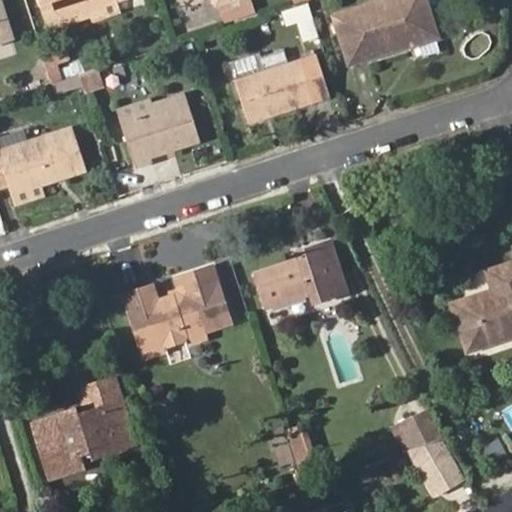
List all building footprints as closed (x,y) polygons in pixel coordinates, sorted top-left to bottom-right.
[(39,0),(44,13),(60,8),(62,16),(90,7),(114,0),(39,0)] [(114,0),(90,7),(92,13),(93,15),(119,7),(116,0),(114,0)] [(213,0),(215,3),(217,2),(224,20),(252,11),(248,0),(213,0)] [(382,0),(335,14),(350,61),(436,34),(425,0),(382,0)] [(0,27),(4,40),(11,38),(0,3),(0,27)] [(60,8),(44,13),(48,27),(92,13),(90,7),(62,16),(60,8)] [(64,40),(41,47),(47,66),(69,59),(64,40)] [(229,61),(248,119),(268,112),(269,117),(314,102),(329,96),(315,54),(265,71),(259,51),(229,61)] [(94,69),(79,74),(85,91),(100,86),(94,69)] [(120,121),(135,166),(152,160),(151,155),(200,140),(186,99),(120,121)] [(268,112),(248,119),(250,123),(269,117),(268,112)] [(11,184),(14,194),(41,185),(57,180),(55,175),(63,173),(65,178),(84,171),(71,131),(1,154),(0,152),(0,170),(5,169),(11,184)] [(5,169),(0,170),(0,187),(11,184),(5,169)] [(41,185),(14,194),(18,204),(45,195),(41,185)] [(300,262),(256,276),(266,307),(310,293),(313,301),(345,291),(330,242),(297,252),(300,262)] [(454,306),(468,350),(511,334),(511,264),(487,272),(494,292),(454,306)] [(151,287),(124,295),(144,355),(165,348),(163,342),(183,336),(185,342),(230,328),(216,282),(156,302),(151,287)] [(163,342),(165,348),(185,342),(183,336),(163,342)] [(73,415),(33,427),(49,481),(82,472),(79,462),(133,446),(113,383),(68,396),(73,415)] [(390,431),(401,454),(440,441),(426,412),(390,431)] [(293,432),(283,435),(293,466),(303,463),(293,432)] [(488,461),(504,454),(498,440),(482,447),(488,461)] [(411,462),(433,503),(464,484),(441,444),(411,462)] [(349,511),(343,485),(269,508),(269,511),(290,511),(292,511),(291,511),(349,511)]
